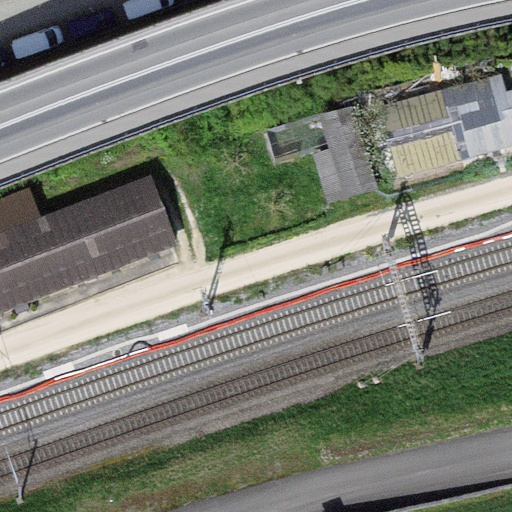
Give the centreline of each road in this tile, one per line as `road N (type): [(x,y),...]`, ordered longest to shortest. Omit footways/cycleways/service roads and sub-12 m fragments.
road 1 (track): [(0,352),(511,187)]
road 2 (secondary): [(362,0),(0,126)]
